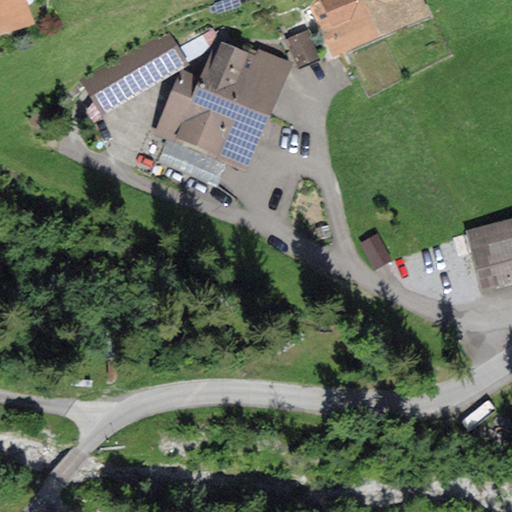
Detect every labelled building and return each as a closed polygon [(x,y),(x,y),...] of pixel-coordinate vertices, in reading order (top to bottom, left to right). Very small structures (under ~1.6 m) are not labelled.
[(0,0),(0,57),(39,43),(24,0),(0,0)] [(336,66),(385,47),(366,0),(331,0),(313,7),(336,66)] [(366,0),(385,47),(434,28),(422,0),(366,0)] [(105,129),(193,77),(166,32),(79,84),(105,129)] [(301,78),(324,70),(312,36),(289,45),(301,78)] [(248,185),(300,77),(261,58),(257,66),(224,50),(204,90),(186,81),(157,141),(248,185)] [(511,215),(467,228),(484,290),(511,282),(511,215)]
